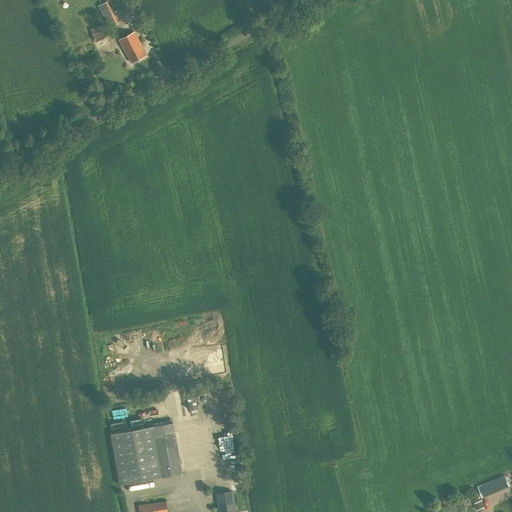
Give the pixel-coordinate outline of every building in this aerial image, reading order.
[(95,42),(107,36),(102,28),(91,34),(95,42)] [(145,55),(139,43),(140,43),(134,31),(118,39),(124,51),(125,51),(131,63),(145,55)] [(189,410),(197,408),(194,393),(186,395),(189,410)] [(119,485),(181,474),(172,422),(110,433),(119,485)] [(511,482),(511,481),(484,493),(486,498),(511,487),(511,482)] [(218,511),(236,511),(233,490),(216,493),(218,511)] [(166,511),(165,501),(138,505),(139,511),(166,511)]
